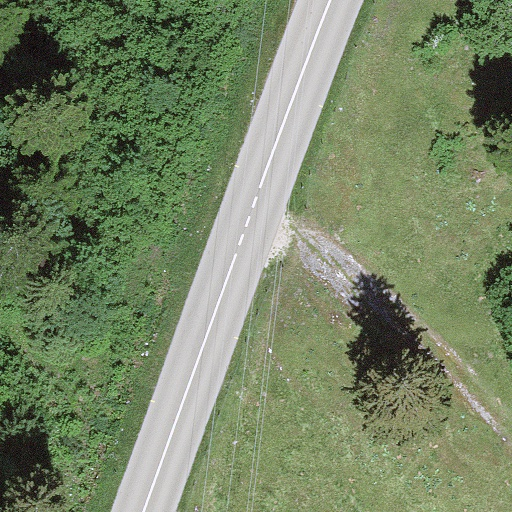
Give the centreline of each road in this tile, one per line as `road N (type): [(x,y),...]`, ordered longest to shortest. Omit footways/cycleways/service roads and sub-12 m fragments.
road 1 (secondary): [(144,511),(329,0)]
road 2 (track): [(249,217),(324,261),(511,436)]
